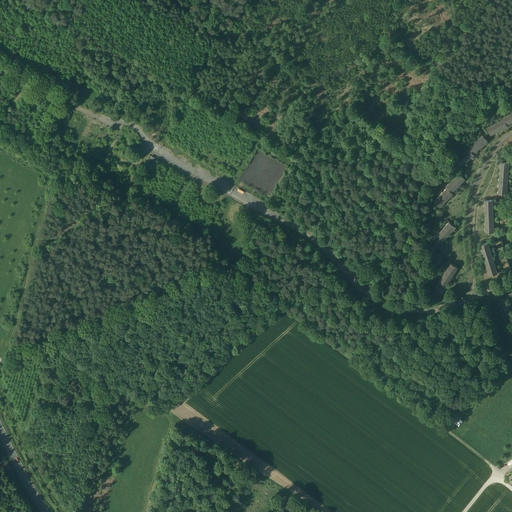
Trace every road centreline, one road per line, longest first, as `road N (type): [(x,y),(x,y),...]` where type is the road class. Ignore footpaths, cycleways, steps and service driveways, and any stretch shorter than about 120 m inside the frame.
road 1 (track): [(0,361),(8,365),(229,269),(511,488)]
road 2 (track): [(0,64),(82,111),(132,127),(151,147),(300,226),(391,309),(449,313),(511,286)]
road 3 (track): [(143,511),(174,420),(49,347)]
road 4 (residential): [(511,138),(485,166),(470,209),(473,304)]
road 5 (track): [(0,385),(65,511)]
